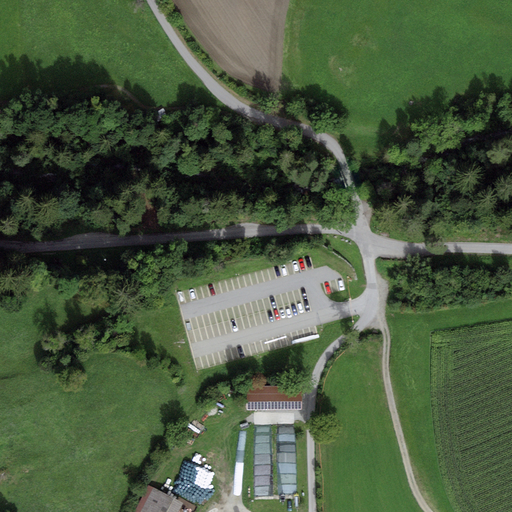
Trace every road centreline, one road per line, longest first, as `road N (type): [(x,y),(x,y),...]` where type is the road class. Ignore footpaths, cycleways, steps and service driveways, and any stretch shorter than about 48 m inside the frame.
road 1 (unclassified): [(0,245),(317,228),(365,240)]
road 2 (unclassified): [(365,240),(331,143),(221,94),(149,0)]
road 3 (unclassified): [(313,511),(316,379),(371,301)]
road 4 (track): [(371,301),(387,335),(387,383),(417,493),(431,511)]
road 5 (unclassified): [(511,250),(365,240)]
